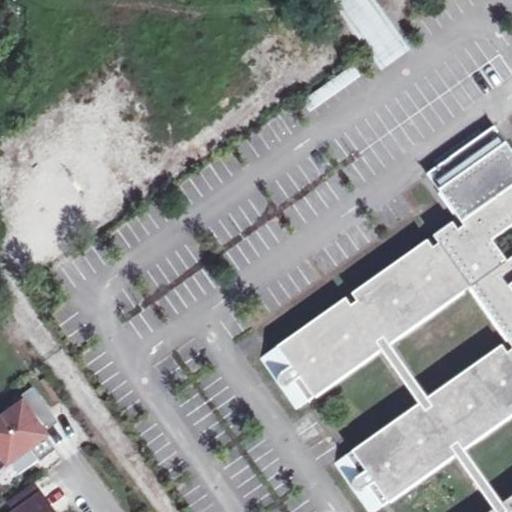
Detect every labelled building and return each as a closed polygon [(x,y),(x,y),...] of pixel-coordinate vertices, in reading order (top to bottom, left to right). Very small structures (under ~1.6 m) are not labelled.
[(333,0),(381,73),(411,54),(375,0),(333,0)] [(511,511),(511,144),(498,125),(433,172),(446,190),(469,224),(465,227),(461,229),(456,222),(439,234),(444,242),(437,247),(431,239),(357,292),(362,300),(354,305),(349,297),(265,358),(300,410),(385,349),(422,404),(337,464),(370,511),(379,511),(458,456),(495,510),(492,511),(511,511)] [(23,405),(0,420),(0,451),(8,463),(31,446),(41,461),(56,450),(44,434),(39,427),(54,416),(34,388),(18,399),(23,405)] [(59,423),(54,416),(39,427),(44,434),(59,423)] [(10,500),(17,511),(19,511),(41,497),(33,485),(10,500)] [(19,511),(51,511),(41,497),(19,511)]
